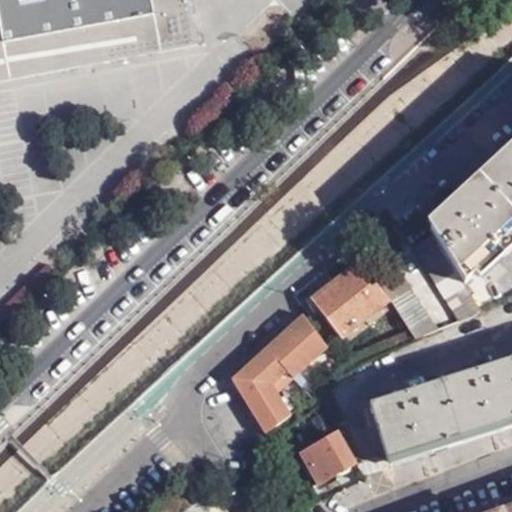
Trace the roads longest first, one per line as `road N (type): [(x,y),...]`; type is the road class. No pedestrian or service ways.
road 1 (tertiary): [(431,0),(0,415)]
road 2 (residential): [(511,96),(175,409),(211,461)]
road 3 (residential): [(399,511),(511,471)]
